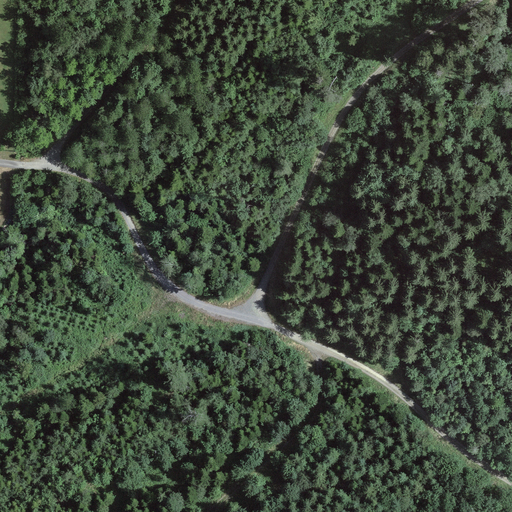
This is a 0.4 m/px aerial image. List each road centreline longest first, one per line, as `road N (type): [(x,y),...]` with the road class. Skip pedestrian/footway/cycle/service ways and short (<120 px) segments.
road 1 (track): [(0,160),(79,173),(103,187),(123,206),(146,260),(185,299),(250,317),(377,376),(511,483)]
road 2 (track): [(250,317),(311,173),(380,71),(479,0)]
road 3 (track): [(185,0),(61,139),(47,167)]
road 4 (track): [(313,345),(321,387),(311,419),(211,511)]
